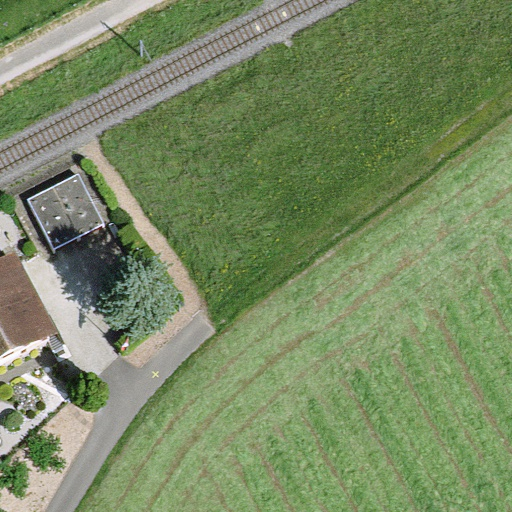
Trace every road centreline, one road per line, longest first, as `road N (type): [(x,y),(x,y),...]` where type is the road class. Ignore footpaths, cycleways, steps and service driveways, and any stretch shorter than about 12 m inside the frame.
road 1 (residential): [(61,511),(116,414),(201,322)]
road 2 (track): [(0,68),(131,0)]
